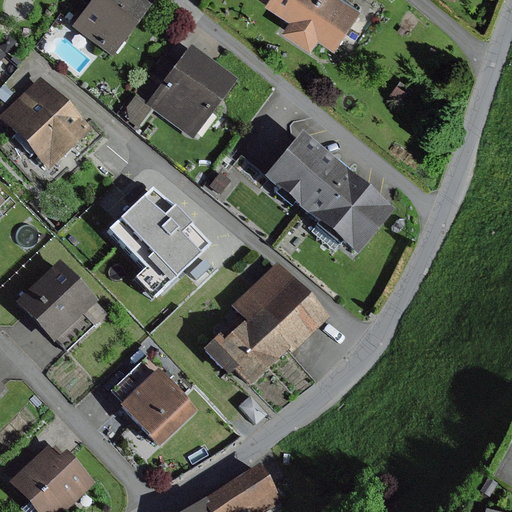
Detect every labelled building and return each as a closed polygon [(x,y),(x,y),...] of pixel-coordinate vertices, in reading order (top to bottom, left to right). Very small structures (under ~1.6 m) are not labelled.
[(91,0),(71,28),(112,57),(148,7),(138,0),(91,0)] [(263,0),(293,19),(286,30),(313,47),(320,36),(340,48),(367,6),(357,0),(263,0)] [(236,81),(190,47),(147,105),(153,109),(193,139),(236,81)] [(90,130),(40,79),(0,118),(0,120),(49,170),(90,130)] [(3,87),(0,90),(0,100),(4,104),(13,95),(3,87)] [(153,109),(147,105),(136,96),(126,108),(128,123),(137,130),(153,109)] [(393,210),(301,134),(263,178),(356,255),(393,210)] [(219,174),(210,188),(220,195),(230,182),(219,174)] [(149,188),(108,231),(167,287),(208,244),(149,188)] [(105,203),(118,217),(133,203),(119,189),(105,203)] [(59,262),(15,304),(54,344),(96,303),(59,262)] [(329,318),(277,263),(230,307),(245,323),(222,345),(216,339),(204,351),(229,377),(236,371),(254,389),(329,318)] [(126,378),(137,389),(155,371),(160,366),(149,355),(126,378)] [(137,389),(120,406),(159,447),(195,412),(155,371),(137,389)] [(46,447),(8,483),(35,511),(67,511),(96,485),(66,453),(58,460),(46,447)] [(260,467),(201,502),(206,511),(244,511),(248,510),(249,511),(264,511),(281,502),(260,467)] [(206,511),(201,502),(183,511),(206,511)]
